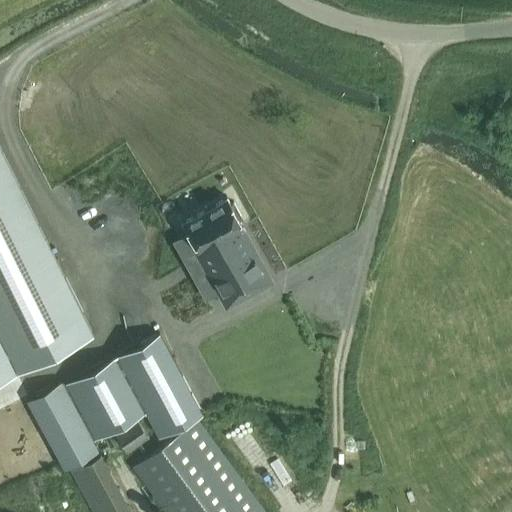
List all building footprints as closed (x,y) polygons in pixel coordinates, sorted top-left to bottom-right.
[(0,146),(0,377),(92,331),(0,146)] [(226,193),(181,217),(188,229),(198,248),(202,245),(209,257),(215,269),(209,272),(219,291),(226,303),(270,278),(254,248),(247,236),(240,224),(243,223),(238,215),(241,213),(233,199),(230,201),(226,193)] [(182,339),(203,380),(298,332),(277,290),(182,339)] [(66,382),(61,385),(59,380),(26,398),(64,467),(97,449),(91,437),(144,409),(158,433),(201,410),(158,331),(65,381),(66,382)] [(334,343),(315,346),(317,361),(337,358),(334,343)] [(114,432),(127,451),(149,436),(136,417),(114,432)] [(167,511),(264,511),(227,461),(196,418),(132,464),(164,507),(167,511)] [(131,511),(99,452),(70,467),(94,511),(131,511)]
